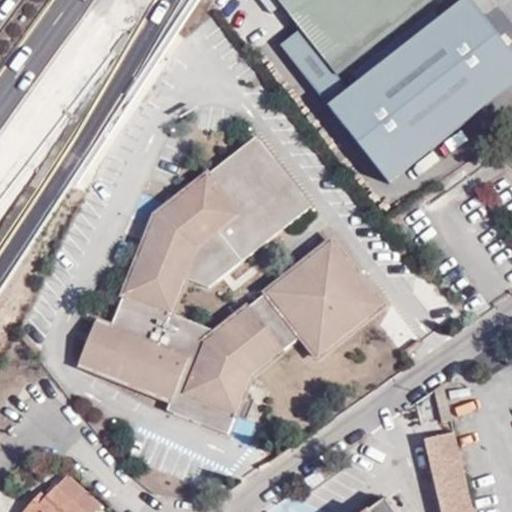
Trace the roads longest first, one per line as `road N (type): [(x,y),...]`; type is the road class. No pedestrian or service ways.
road 1 (residential): [(511,323),(222,511)]
road 2 (motorway): [(0,251),(148,0)]
road 3 (motorway): [(0,164),(126,0)]
road 4 (motorway): [(0,109),(80,0)]
